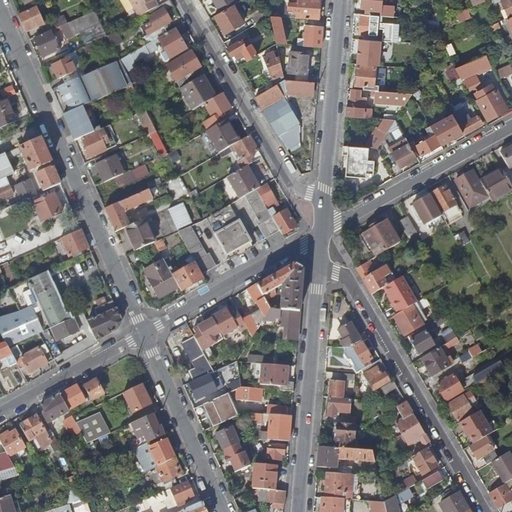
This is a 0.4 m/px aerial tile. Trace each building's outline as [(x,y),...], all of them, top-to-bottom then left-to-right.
[(129,0),(139,17),(145,14),(158,6),(155,0),(129,0)] [(166,26),(171,23),(164,11),(173,6),(169,0),(158,6),(145,14),(148,19),(149,19),(151,23),(143,28),(152,42),(167,33),(165,30),(167,28),(166,26)] [(237,3),(234,0),(212,0),(220,13),(233,5),(237,3)] [(296,18),(318,20),(320,0),(288,0),(288,9),(294,10),(293,13),(296,13),(296,18)] [(381,6),(381,0),(361,0),(361,9),(365,9),(365,15),(370,15),(378,16),(395,17),(396,7),(381,6)] [(511,16),(511,0),(496,0),(497,3),(501,1),(509,18),(511,16)] [(243,23),(233,5),(220,13),(214,16),(225,34),(243,23)] [(436,8),(439,21),(444,19),(443,10),(440,10),(440,7),(436,8)] [(19,16),(26,32),(44,25),(36,8),(19,16)] [(470,8),(455,14),(459,22),(470,17),(468,12),(471,11),(470,8)] [(67,24),(58,28),(59,31),(62,29),(67,39),(80,33),(100,24),(95,12),(67,24)] [(377,35),(378,16),(370,15),(370,16),(361,15),(359,34),(377,35)] [(286,45),(279,17),(270,16),(277,44),(286,45)] [(58,28),(67,24),(64,17),(50,23),(53,31),(58,28)] [(397,43),(399,25),(383,23),(382,42),(397,43)] [(498,23),(487,28),(489,32),(500,28),(498,23)] [(104,32),(100,24),(80,33),(86,46),(91,44),(107,37),(104,32)] [(322,48),(323,27),(306,26),(306,35),(305,39),(305,46),(322,48)] [(111,27),(104,32),(107,37),(115,32),(111,27)] [(152,42),(120,61),(124,70),(133,65),(132,64),(148,54),(147,53),(156,47),(155,45),(160,42),(168,57),(166,59),(168,61),(187,50),(175,29),(167,33),(152,42)] [(50,32),(34,39),(43,57),(58,50),(50,32)] [(107,37),(109,41),(118,36),(116,32),(115,32),(107,37)] [(107,37),(91,44),(94,51),(110,44),(109,41),(107,37)] [(248,61),(257,56),(251,44),(246,47),(242,40),(227,49),(232,56),(234,55),(237,60),(245,55),(248,61)] [(376,41),(362,40),(362,49),(376,50),(376,41)] [(94,51),(91,44),(86,46),(84,47),(87,54),(94,51)] [(283,74),(279,57),(277,57),(274,52),(263,56),(273,79),(271,80),(274,86),(285,80),(283,74)] [(305,54),(290,52),(289,73),(295,74),(306,75),(307,64),(308,63),(304,63),(305,54)] [(200,67),(191,53),(177,61),(176,60),(167,66),(180,89),(189,84),(186,80),(191,77),(189,73),(200,67)] [(489,64),(485,56),(455,69),(463,82),(492,69),(489,64)] [(70,59),(52,66),(58,79),(49,83),(53,91),(65,85),(79,80),(75,71),(70,59)] [(129,87),(116,63),(79,80),(65,85),(53,91),(64,116),(89,105),(118,92),(126,89),(129,87)] [(310,64),(307,64),(306,75),(295,74),(294,81),(309,82),(310,64)] [(385,67),(357,64),(355,85),(363,86),(363,90),(372,91),(386,92),(386,87),(379,87),(379,86),(374,86),(375,71),(385,72),(385,67)] [(511,70),(510,66),(496,72),(499,80),(511,74),(511,70)] [(205,104),(215,98),(208,86),(206,87),(200,78),(189,84),(180,89),(193,111),(205,104)] [(285,95),(286,94),(286,96),(312,99),(313,82),(309,82),(294,81),(285,80),(274,86),(256,97),(286,150),(290,148),(292,152),(300,146),(298,123),(284,98),(286,97),(285,95)] [(126,89),(130,99),(137,95),(132,86),(129,87),(126,89)] [(6,99),(16,95),(12,87),(1,92),(4,100),(6,99)] [(505,110),(495,92),(492,94),(489,88),(477,95),(480,100),(478,101),(488,119),(505,110)] [(347,107),(346,116),(384,120),(384,115),(371,114),(371,109),(366,108),(366,106),(363,106),(363,108),(359,108),(359,103),(365,103),(365,98),(360,98),(360,90),(352,89),(350,107),(347,107)] [(386,92),(372,91),(371,95),(374,95),(374,102),(405,105),(412,94),(386,92)] [(208,131),(224,122),(221,115),(231,110),(222,94),(215,98),(205,104),(213,119),(204,124),(208,131)] [(0,128),(16,121),(6,99),(4,100),(0,101),(0,128)] [(450,110),(452,114),(464,107),(471,120),(476,117),(468,102),(462,105),(461,103),(450,110)] [(64,116),(75,141),(98,131),(101,130),(99,127),(93,130),(90,124),(96,121),(89,105),(64,116)] [(476,117),(471,120),(464,107),(452,114),(463,133),(464,135),(483,124),(478,116),(476,117)] [(161,158),(168,155),(145,110),(138,113),(149,136),(150,136),(161,158)] [(452,114),(430,127),(440,145),(441,146),(463,133),(452,114)] [(395,121),(384,120),(378,129),(380,130),(377,135),(370,148),(377,149),(380,144),(384,139),(395,121)] [(207,132),(219,153),(237,144),(231,135),(233,134),(226,121),(224,122),(208,131),(207,132)] [(98,131),(98,132),(82,140),(90,158),(116,146),(109,131),(111,130),(109,126),(101,130),(98,131)] [(413,142),(409,144),(413,153),(418,150),(421,156),(440,145),(430,127),(426,129),(430,137),(431,136),(431,138),(416,147),(413,142)] [(251,156),(258,151),(249,136),(237,144),(219,153),(222,158),(232,152),(233,153),(236,152),(241,161),(238,162),(242,169),(247,166),(252,163),(250,159),(252,158),(251,156)] [(51,162),(41,138),(19,147),(30,171),(51,162)] [(409,144),(406,139),(389,148),(384,139),(380,144),(385,153),(390,151),(400,168),(416,159),(413,153),(409,144)] [(343,146),(343,155),(348,155),(346,176),(366,178),(366,173),(373,174),(374,162),(367,161),(368,148),(343,146)] [(511,167),(511,146),(499,154),(507,167),(502,171),(510,184),(511,182),(511,167),(511,168),(511,167)] [(4,154),(7,160),(15,156),(13,151),(4,154)] [(0,201),(13,196),(9,185),(17,182),(13,172),(7,160),(4,154),(0,156),(0,201)] [(105,183),(124,175),(116,157),(107,161),(104,156),(96,159),(98,165),(97,166),(105,183)] [(256,190),(260,188),(247,166),(242,169),(227,178),(240,200),(245,197),(256,190)] [(61,184),(53,167),(36,175),(44,192),(61,184)] [(491,202),(511,190),(511,188),(510,184),(502,171),(501,170),(480,182),(483,188),(489,197),(491,201),(491,202)] [(489,197),(483,188),(482,189),(472,172),(455,181),(469,207),(479,202),(489,197)] [(36,195),(29,180),(15,187),(21,202),(36,195)] [(260,188),(256,190),(279,231),(282,235),(297,227),(287,210),(277,216),(272,209),(278,205),(266,184),(260,188)] [(445,187),(430,195),(447,225),(462,217),(445,187)] [(279,231),(256,190),(245,197),(261,225),(258,227),(265,239),(279,231)] [(105,210),(115,232),(127,228),(130,226),(124,213),(153,199),(149,191),(105,210)] [(54,194),(34,203),(42,222),(63,213),(54,194)] [(440,217),(428,196),(413,205),(414,207),(412,208),(415,214),(418,213),(425,225),(440,217)] [(489,197),(479,202),(481,207),(491,201),(489,197)] [(178,231),(192,224),(183,204),(168,210),(178,231)] [(252,246),(230,205),(206,219),(229,259),(252,246)] [(415,230),(408,218),(399,223),(408,239),(417,234),(415,230)] [(154,243),(144,220),(130,226),(127,228),(137,251),(154,244),(154,243)] [(376,258),(400,244),(386,221),(378,226),(371,230),(363,235),(376,258)] [(421,226),(415,230),(417,234),(421,242),(428,238),(421,226)] [(195,263),(201,275),(216,267),(209,254),(206,255),(191,227),(178,233),(195,263)] [(90,248),(81,230),(60,240),(68,257),(90,248)] [(154,244),(159,253),(166,249),(161,240),(154,243),(154,244)] [(170,257),(164,261),(179,288),(181,292),(204,279),(201,275),(195,263),(179,272),(170,257)] [(158,299),(179,288),(164,261),(163,260),(144,270),(149,280),(148,280),(158,299)] [(356,269),(360,276),(366,273),(374,269),(370,261),(365,264),(356,269)] [(281,311),(300,312),(303,271),(295,266),(257,287),(264,299),(275,293),(275,287),(283,282),(281,311)] [(363,280),(372,295),(383,288),(396,281),(392,274),(390,275),(385,268),(369,277),(363,280)] [(56,326),(73,319),(70,312),(67,314),(48,272),(20,285),(42,333),(56,326)] [(396,281),(383,288),(391,300),(390,301),(398,314),(412,306),(417,303),(402,277),(396,281)] [(263,321),(271,310),(270,310),(266,303),(264,299),(257,287),(256,284),(247,289),(255,303),(257,302),(261,310),(242,320),(247,328),(253,339),(263,321)] [(42,333),(20,285),(8,290),(20,312),(0,318),(0,333),(5,343),(8,348),(39,334),(42,333)] [(122,321),(113,301),(96,309),(99,317),(87,323),(96,343),(118,330),(122,321)] [(234,306),(227,310),(229,314),(236,310),(234,306)] [(412,306),(393,317),(405,337),(423,325),(412,306)] [(227,310),(212,318),(223,337),(237,329),(240,333),(247,328),(236,310),(229,314),(227,310)] [(287,340),(297,341),(300,312),(281,311),(277,311),(271,310),(263,321),(274,322),(277,319),(279,319),(278,327),(288,328),(287,340)] [(444,316),(409,337),(411,341),(419,355),(434,346),(427,333),(447,322),(444,316)] [(73,319),(56,326),(60,337),(68,334),(69,337),(79,332),(73,319)] [(223,340),(211,320),(193,330),(204,350),(223,340)] [(362,342),(351,323),(339,330),(345,341),(341,343),(345,349),(347,350),(349,350),(362,342)] [(441,334),(447,344),(448,343),(457,338),(459,336),(458,334),(455,336),(451,328),(441,334)] [(237,329),(223,337),(225,341),(240,333),(237,329)] [(40,334),(53,359),(59,356),(47,331),(40,334)] [(80,338),(79,334),(58,340),(63,355),(85,348),(82,337),(80,338)] [(214,373),(194,338),(182,344),(196,369),(189,372),(194,381),(209,375),(214,373)] [(442,346),(445,350),(459,342),(457,338),(448,343),(447,344),(442,346)] [(362,342),(349,350),(347,350),(346,355),(349,361),(352,360),(355,366),(354,370),(357,374),(365,369),(371,366),(368,362),(372,359),(362,342)] [(0,344),(0,371),(1,371),(0,370),(0,360),(7,358),(11,367),(17,364),(15,361),(8,348),(5,343),(0,344)] [(16,357),(23,354),(20,344),(13,346),(16,357)] [(45,345),(39,348),(43,356),(49,352),(45,345)] [(442,346),(440,348),(447,360),(450,359),(445,350),(442,346)] [(459,358),(462,364),(474,357),(481,353),(477,346),(459,358)] [(39,348),(15,361),(17,364),(20,370),(23,368),(27,375),(54,360),(53,359),(49,352),(43,356),(39,348)] [(440,348),(421,359),(431,377),(450,366),(449,364),(452,363),(450,359),(447,360),(440,348)] [(274,358),(248,355),(248,362),(273,365),(274,358)] [(219,363),(222,369),(237,362),(234,357),(219,363)] [(474,357),(462,364),(466,369),(477,362),(474,357)] [(214,372),(222,369),(219,363),(218,362),(211,365),(214,372)] [(472,378),(476,385),(492,375),(504,369),(500,362),(472,378)] [(293,392),(294,383),(288,382),(289,367),(262,364),(260,385),(280,387),(280,391),(293,392)] [(368,373),(365,369),(357,374),(355,375),(355,387),(369,384),(374,391),(390,382),(385,374),(382,376),(377,368),(368,373)] [(216,391),(209,375),(194,381),(190,383),(197,400),(216,391)] [(476,385),(479,389),(495,380),(492,375),(476,385)] [(463,391),(454,376),(437,386),(446,401),(463,391)] [(96,380),(84,387),(92,401),(104,394),(96,380)] [(237,390),(241,388),(240,380),(227,386),(230,393),(237,390)] [(343,398),(344,383),(330,382),(329,397),(343,398)] [(142,385),(123,394),(133,414),(151,404),(142,385)] [(85,402),(76,386),(60,395),(69,411),(85,402)] [(260,403),(261,389),(242,388),(241,388),(237,390),(236,402),(260,403)] [(464,396),(448,405),(458,421),(474,412),(470,405),(477,401),(471,392),(464,396)] [(238,417),(228,394),(203,405),(213,427),(238,417)] [(45,403),(41,406),(45,413),(43,415),(48,424),(70,412),(69,411),(60,395),(45,403)] [(350,400),(329,398),(328,417),(336,417),(337,413),(349,414),(350,400)] [(477,401),(470,405),(474,412),(480,409),(479,400),(477,401)] [(402,435),(419,425),(406,403),(397,408),(403,419),(396,424),(402,435)] [(270,407),(270,415),(284,416),(285,408),(270,407)] [(480,412),(459,424),(465,434),(467,432),(474,444),(486,437),(492,433),(480,412)] [(108,435),(99,414),(78,423),(88,444),(108,435)] [(268,440),(289,441),(291,417),(284,416),(270,415),(254,414),(252,414),(252,422),(262,423),(263,418),(269,419),(268,440)] [(43,415),(38,418),(46,433),(51,430),(48,424),(43,415)] [(153,415),(131,425),(141,447),(148,444),(148,443),(165,436),(160,426),(158,427),(157,425),(159,424),(158,421),(156,423),(153,415)] [(37,416),(20,426),(35,454),(49,446),(51,447),(55,453),(62,449),(54,435),(51,441),(46,433),(38,418),(37,416)] [(73,419),(72,417),(68,420),(72,427),(77,424),(73,419)] [(354,450),(356,425),(336,424),(335,449),(354,450)] [(408,445),(420,438),(425,446),(430,443),(419,425),(402,435),(408,445)] [(223,451),(239,443),(232,427),(216,435),(223,451)] [(0,441),(7,454),(9,458),(25,449),(16,431),(7,436),(6,434),(0,437),(0,441)] [(472,445),(474,444),(467,432),(465,434),(472,445)] [(175,459),(165,436),(148,443),(148,444),(141,447),(130,452),(132,457),(137,455),(139,460),(143,459),(149,471),(156,468),(157,467),(175,459)] [(494,450),(486,437),(474,444),(472,445),(470,446),(478,460),(494,450)] [(214,455),(221,471),(243,461),(243,460),(248,458),(241,443),(239,443),(223,451),(214,455)] [(285,456),(285,447),(269,446),(268,455),(265,454),(265,460),(281,461),(281,456),(285,456)] [(319,447),(317,467),(327,468),(329,457),(337,458),(337,453),(339,453),(339,458),(375,461),(373,452),(372,452),(354,450),(335,449),(319,447)] [(427,449),(412,458),(423,476),(438,466),(427,449)] [(483,460),(487,465),(493,462),(499,459),(495,453),(483,460)] [(499,459),(493,462),(505,484),(511,479),(511,457),(509,453),(499,459)] [(0,456),(0,472),(15,468),(9,458),(7,454),(0,456)] [(143,459),(139,460),(145,473),(149,471),(143,459)] [(182,474),(175,459),(157,467),(156,468),(166,491),(177,486),(174,478),(182,474)] [(268,490),(275,491),(277,466),(255,464),(253,489),(268,490)] [(338,474),(351,475),(352,468),(339,467),(338,474)] [(449,475),(444,467),(439,471),(436,473),(422,481),(421,481),(426,489),(449,475)] [(15,468),(0,472),(0,481),(19,475),(15,468)] [(92,481),(89,471),(77,476),(81,486),(92,481)] [(338,474),(328,473),(326,499),(343,500),(351,501),(353,475),(351,475),(338,474)] [(414,474),(404,480),(408,487),(418,481),(414,474)] [(77,476),(68,479),(71,489),(81,486),(77,476)] [(511,490),(511,479),(505,484),(488,493),(499,511),(505,511),(511,508),(511,495),(510,492),(511,490)] [(187,483),(171,490),(178,504),(194,497),(187,483)] [(467,511),(470,511),(455,486),(450,490),(443,493),(447,500),(440,505),(444,511),(467,511)] [(154,497),(162,493),(159,487),(150,491),(152,497),(154,497)] [(400,492),(404,500),(414,496),(411,488),(400,492)] [(284,504),(285,491),(275,491),(268,490),(268,491),(262,491),(262,493),(260,492),(259,501),(277,503),(284,504)] [(162,493),(154,497),(157,504),(165,500),(162,493)] [(398,511),(395,496),(384,503),(386,511),(398,511)] [(0,511),(19,511),(17,502),(12,503),(10,497),(0,499),(0,511)] [(342,511),(343,500),(326,499),(322,498),(321,511),(342,511)] [(386,511),(384,503),(369,502),(371,511),(386,511)] [(206,511),(202,503),(181,511),(206,511)]
